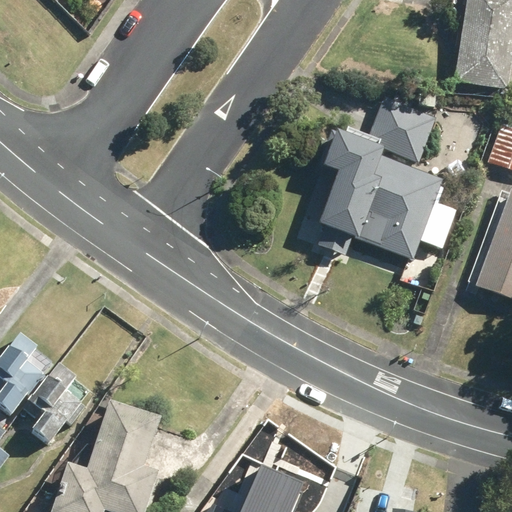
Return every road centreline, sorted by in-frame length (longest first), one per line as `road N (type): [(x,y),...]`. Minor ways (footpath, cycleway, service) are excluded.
road 1 (tertiary): [(144,254),(283,343),(417,406),(511,433)]
road 2 (secondary): [(311,0),(144,254)]
road 3 (secondary): [(42,180),(188,0)]
road 4 (tertiary): [(42,180),(144,254)]
